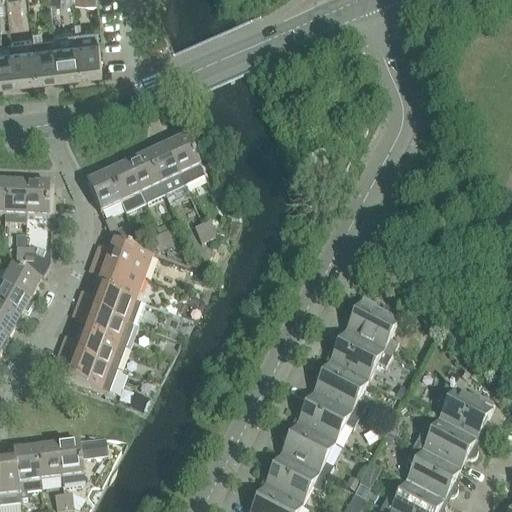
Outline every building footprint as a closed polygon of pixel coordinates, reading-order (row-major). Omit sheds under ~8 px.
[(97,30),(75,33),(80,73),(102,71),(97,30)] [(0,82),(15,81),(11,43),(2,44),(0,33),(0,32),(0,82)] [(58,76),(80,73),(75,33),(54,36),(54,38),(58,76)] [(54,38),(32,41),(37,78),(58,76),(55,46),(54,38)] [(32,41),(11,43),(15,81),(37,78),(32,41)] [(355,127),(350,137),(363,144),(368,134),(355,127)] [(187,141),(167,150),(185,191),(206,181),(187,141)] [(167,150),(147,160),(166,200),(185,191),(167,150)] [(330,157),(322,174),(342,184),(350,168),(330,157)] [(147,160),(128,169),(146,209),(166,200),(147,160)] [(108,178),(121,207),(126,218),(146,209),(128,169),(108,178)] [(101,216),(121,207),(108,178),(87,187),(101,216)] [(5,219),(27,220),(28,187),(7,187),(5,219)] [(28,187),(27,220),(50,221),(51,188),(28,187)] [(105,226),(111,238),(119,234),(114,223),(105,226)] [(211,225),(203,229),(208,241),(216,237),(211,225)] [(208,241),(203,229),(195,233),(201,245),(208,241)] [(160,240),(166,252),(174,248),(168,236),(160,240)] [(166,252),(160,240),(152,244),(158,256),(166,252)] [(111,255),(99,251),(95,264),(144,282),(152,259),(115,245),(111,255)] [(16,266),(25,266),(26,253),(17,253),(16,266)] [(26,253),(25,266),(25,270),(44,281),(50,269),(51,257),(45,257),(38,253),(26,253)] [(102,281),(98,291),(135,305),(144,282),(95,264),(90,277),(102,281)] [(13,269),(2,289),(30,305),(41,285),(13,269)] [(0,287),(0,312),(20,324),(25,315),(28,317),(34,307),(30,305),(2,289),(0,287)] [(83,296),(78,309),(137,331),(145,308),(135,305),(98,291),(95,301),(83,296)] [(362,303),(346,335),(393,360),(399,348),(390,343),(401,324),(362,303)] [(85,326),(82,336),(130,354),(138,331),(137,331),(78,309),(73,322),(85,326)] [(0,312),(0,337),(9,343),(20,324),(0,312)] [(333,360),(330,366),(368,386),(378,368),(386,372),(393,360),(346,335),(339,348),(335,347),(332,348),(329,351),(328,354),(330,358),(333,360)] [(66,341),(61,354),(122,376),(130,354),(82,336),(78,346),(66,341)] [(0,337),(0,359),(9,343),(0,337)] [(122,376),(61,354),(56,367),(69,371),(65,382),(113,400),(122,376)] [(320,385),(313,397),(360,421),(367,409),(358,405),(368,386),(330,366),(327,372),(323,371),(319,372),(317,375),(316,378),(317,382),(320,385)] [(448,405),(439,423),(477,443),(480,438),(484,439),(487,438),(490,435),(491,431),(490,428),(487,425),(494,412),(447,387),(440,400),(448,405)] [(300,422),(297,428),(335,448),(345,429),(354,434),(360,421),(313,397),(307,409),(303,408),(299,409),(297,412),(296,416),(297,420),(300,422)] [(420,438),(414,450),(461,474),(467,462),(471,463),(475,462),(477,459),(478,455),(477,452),(474,449),(477,443),(439,423),(429,442),(420,438)] [(281,459),(328,484),(334,471),(326,467),(335,448),(297,428),(294,434),(290,433),(287,434),(284,437),(283,441),(284,444),(287,447),(281,459)] [(71,448),(70,446),(68,445),(59,446),(58,448),(58,450),(62,482),(63,493),(82,491),(85,486),(84,479),(82,463),(108,460),(107,448),(81,451),(80,447),(71,448)] [(58,450),(36,452),(40,485),(62,482),(58,450)] [(416,467),(406,485),(444,505),(448,500),(451,501),(455,499),(458,497),(458,493),(457,489),(454,487),(461,474),(414,450),(408,462),(416,467)] [(14,455),(15,466),(16,466),(18,487),(19,487),(40,485),(36,452),(14,455)] [(268,484),(265,490),(303,510),(313,491),(321,496),(328,484),(281,459),(274,471),(271,470),(267,472),(264,474),(263,478),(265,482),(268,484)] [(15,466),(0,467),(0,510),(22,508),(19,487),(18,487),(16,466),(15,466)] [(388,500),(381,511),(442,511),(441,511),(444,505),(406,485),(396,504),(388,500)] [(255,508),(253,511),(301,511),(303,510),(265,490),(262,496),(258,495),(254,496),(252,499),(251,502),(252,506),(255,508)] [(73,511),(72,499),(64,500),(65,511),(73,511)] [(65,511),(64,500),(55,501),(56,511),(65,511)]
